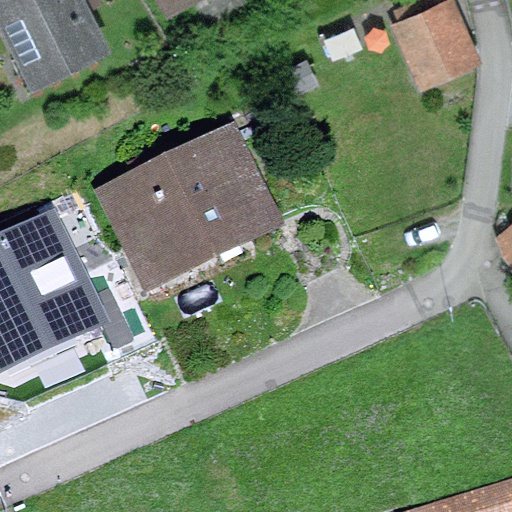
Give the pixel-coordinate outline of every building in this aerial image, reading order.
[(33,73),(96,40),(73,0),(23,0),(4,10),(33,73)] [(428,0),(397,14),(425,81),(472,61),(441,0),(428,0)] [(157,271),(261,224),(222,149),(119,199),(153,270),(150,272),(152,277),(158,275),(157,271)] [(273,223),(299,280),(335,263),(309,207),(273,223)] [(0,243),(0,385),(118,327),(62,213),(0,243)] [(511,229),(500,239),(511,253),(511,229)] [(511,511),(511,503),(506,485),(421,511),(511,511)]
